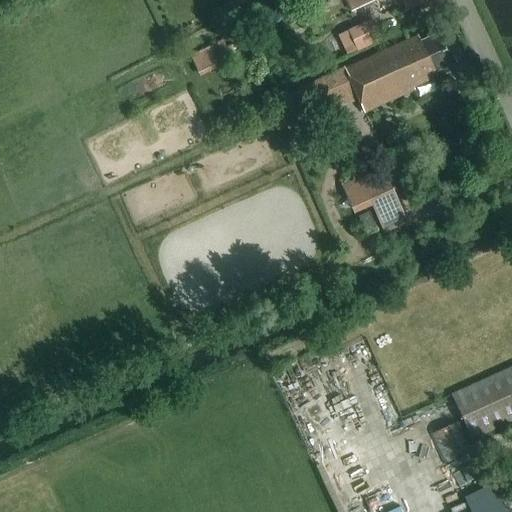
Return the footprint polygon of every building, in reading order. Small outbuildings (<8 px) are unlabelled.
[(347,0),(352,11),(374,0),(400,0),(406,11),(421,3),(423,7),(439,0),(347,0)] [(380,39),(373,23),(349,35),(356,50),(380,39)] [(437,78),(436,73),(456,63),(441,30),(419,41),(417,35),(344,68),(304,87),(320,119),(359,100),(365,114),(414,92),(412,89),(437,78)] [(192,50),(198,71),(233,61),(227,40),(192,50)] [(371,209),(379,232),(402,224),(394,202),(371,209)] [(368,211),(357,217),(367,235),(377,230),(368,211)] [(511,366),(450,395),(454,404),(471,440),(511,421),(511,366)] [(493,453),(487,439),(474,444),(480,458),(493,453)] [(471,511),(504,511),(499,500),(496,501),(490,487),(466,497),(467,499),(472,496),(478,509),(471,511)]
